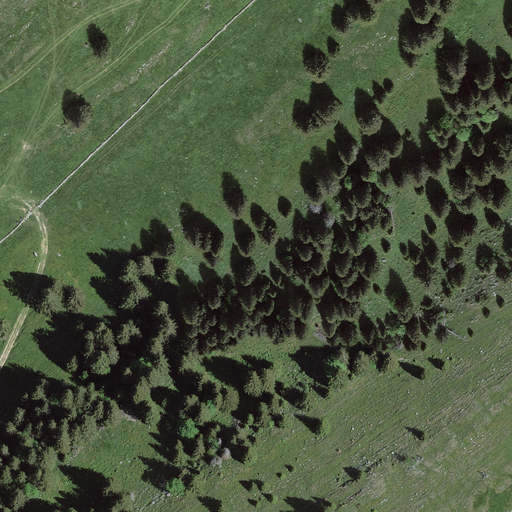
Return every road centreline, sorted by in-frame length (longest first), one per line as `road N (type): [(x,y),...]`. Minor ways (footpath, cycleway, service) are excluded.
road 1 (track): [(0,374),(47,244),(35,208),(2,198)]
road 2 (track): [(0,86),(78,23),(132,0)]
